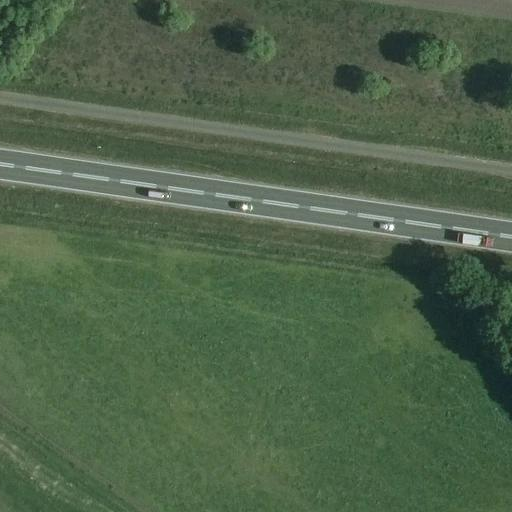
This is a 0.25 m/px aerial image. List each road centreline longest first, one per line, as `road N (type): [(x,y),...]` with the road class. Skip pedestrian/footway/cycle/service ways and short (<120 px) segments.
road 1 (trunk): [(511,238),(0,165)]
road 2 (unclassified): [(511,170),(0,99)]
